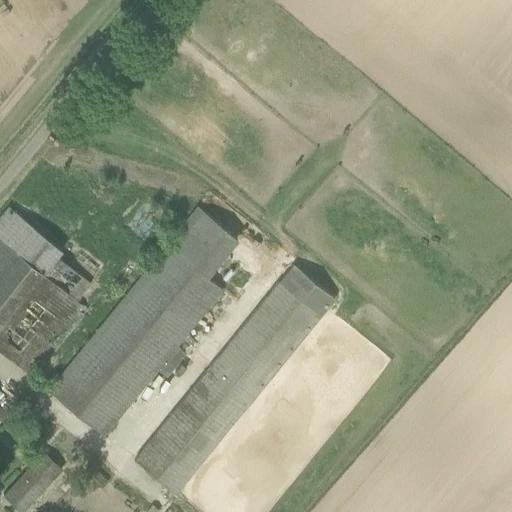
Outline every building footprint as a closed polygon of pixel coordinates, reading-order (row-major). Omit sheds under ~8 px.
[(195,207),(48,388),(104,433),(221,289),(205,276),(235,239),(195,207)] [(7,208),(0,217),(0,350),(33,377),(88,309),(76,298),(91,280),(57,253),(59,250),(7,208)] [(292,263),(135,460),(176,493),(334,296),(292,263)] [(0,494),(16,511),(17,511),(62,470),(44,451),(0,492),(0,494)] [(94,469),(86,477),(98,489),(106,481),(94,469)]
